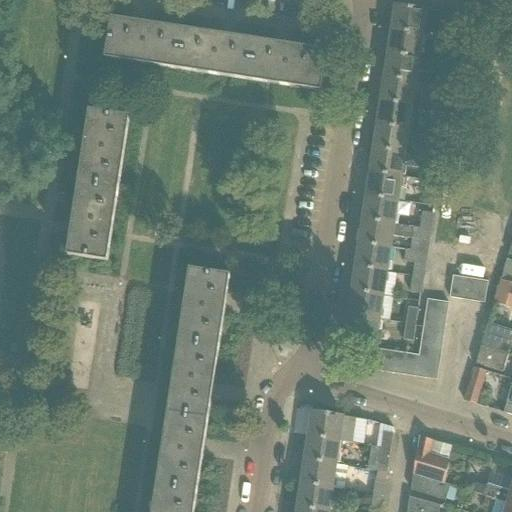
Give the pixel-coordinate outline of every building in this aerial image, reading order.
[(392,30),(424,35),(432,36),(436,13),(395,6),(392,30)] [(463,17),(453,15),(450,39),(460,40),(463,17)] [(109,42),(106,60),(124,63),(125,57),(137,59),(136,64),(150,66),(178,71),(184,31),(170,29),(148,26),(131,23),(112,20),(109,37),(109,42)] [(392,30),(388,54),(420,59),(422,47),(426,48),(428,36),(424,35),(392,30)] [(255,42),(237,39),(184,31),(178,71),(219,77),(220,72),(232,73),(231,78),(249,82),(255,42)] [(460,40),(450,39),(447,55),(457,57),(460,40)] [(255,42),(249,82),(267,84),(268,79),(280,81),(279,86),(288,88),(321,93),(327,53),(290,47),(273,45),(255,42)] [(388,54),(384,78),(416,83),(420,59),(388,54)] [(445,72),(443,87),(452,88),(455,73),(445,72)] [(384,78),(383,88),(381,101),(413,106),(416,83),(384,78)] [(452,88),(443,87),(441,101),(450,102),(452,88)] [(377,125),(409,130),(413,106),(381,101),(377,125)] [(86,143),(79,184),(119,190),(130,119),(91,112),(88,131),(93,132),(91,144),(86,143)] [(438,117),(436,134),(445,135),(448,119),(438,117)] [(377,125),(374,149),(406,153),(409,130),(377,125)] [(433,150),(432,158),(442,160),(443,151),(445,135),(436,134),(433,150)] [(374,149),(370,173),(402,177),(406,153),(374,149)] [(431,165),(429,181),(438,182),(441,166),(442,160),(432,158),(431,165)] [(370,173),(367,196),(398,201),(400,189),(405,189),(407,179),(402,178),(402,177),(370,173)] [(438,182),(429,181),(426,197),(436,199),(438,182)] [(119,190),(79,184),(73,226),(78,227),(76,239),(71,238),(68,257),(85,259),(107,263),(119,190)] [(367,196),(363,220),(395,225),(398,201),(367,196)] [(424,212),(421,229),(431,231),(433,214),(424,212)] [(363,220),(359,244),(391,249),(393,237),(413,240),(411,252),(427,255),(429,242),(431,231),(421,229),(395,225),(363,220)] [(359,244),(356,268),(388,272),(391,249),(359,244)] [(406,251),(404,263),(416,265),(414,276),(424,278),(427,255),(411,252),(406,251)] [(511,261),(507,260),(498,292),(511,296),(511,283),(510,283),(511,277),(511,261)] [(356,268),(352,291),(384,296),(388,272),(356,268)] [(186,301),(179,342),(219,348),(224,314),(227,296),(230,277),(212,274),(208,274),(190,271),(188,288),(193,289),(191,302),(186,301)] [(424,278),(414,276),(412,293),(421,294),(424,278)] [(450,298),(462,300),(465,279),(453,277),(450,298)] [(462,300),(473,302),(476,281),(465,279),(462,300)] [(476,281),(473,302),(485,303),(488,282),(476,281)] [(352,291),(348,315),(380,320),(384,296),(352,291)] [(511,296),(498,292),(494,304),(511,309),(511,296)] [(428,300),(426,312),(447,315),(449,304),(428,300)] [(406,320),(405,324),(407,324),(415,325),(418,308),(410,307),(408,307),(406,320)] [(426,312),(425,323),(446,326),(447,315),(426,312)] [(380,320),(348,315),(345,340),(377,344),(380,320)] [(425,323),(423,334),(444,337),(446,326),(425,323)] [(405,324),(403,339),(405,340),(413,341),(415,325),(407,324),(405,324)] [(488,324),(482,346),(509,354),(511,341),(511,331),(508,330),(488,324)] [(423,334),(421,345),(442,348),(444,337),(423,334)] [(171,396),(169,413),(208,419),(211,403),(213,385),(219,348),(179,342),(173,385),(178,385),(176,397),(171,396)] [(420,356),(430,358),(441,359),(442,348),(421,345),(420,356)] [(509,354),(482,346),(476,365),(503,373),(509,354)] [(360,369),(371,371),(374,349),(363,348),(360,369)] [(371,371),(382,372),(385,351),(374,349),(371,371)] [(382,372),(393,374),(396,353),(385,351),(382,372)] [(393,374),(404,376),(407,354),(396,353),(393,374)] [(404,376),(415,378),(418,356),(407,354),(404,376)] [(415,378),(426,379),(430,358),(420,356),(418,356),(415,378)] [(32,358),(29,374),(47,377),(49,360),(32,358)] [(430,358),(426,379),(437,381),(441,359),(430,358)] [(475,369),(465,402),(477,405),(486,372),(475,369)] [(171,434),(163,485),(197,491),(202,457),(208,419),(169,413),(165,433),(171,434)] [(312,413),(308,438),(339,442),(351,444),(363,446),(367,421),(343,417),(312,413)] [(383,433),(381,449),(391,451),(392,442),(393,434),(383,433)] [(308,438),(305,461),(335,466),(339,442),(308,438)] [(432,458),(435,442),(419,438),(414,475),(443,484),(450,463),(432,458)] [(371,448),(368,471),(388,474),(391,451),(381,449),(380,449),(371,448)] [(305,461),(301,485),(332,490),(335,466),(305,461)] [(412,491),(446,501),(450,486),(443,484),(414,475),(412,491)] [(376,479),(373,496),(384,498),(386,480),(376,479)] [(474,483),(471,493),(483,497),(486,487),(474,483)] [(153,511),(193,511),(197,491),(163,485),(158,484),(153,511)] [(301,485),(298,509),(318,511),(328,511),(332,490),(301,485)] [(486,487),(483,497),(486,498),(511,505),(511,487),(510,493),(486,486),(486,487)] [(381,511),(384,498),(373,496),(371,511),(379,511),(381,511)] [(411,498),(408,511),(439,511),(441,508),(411,498)] [(511,511),(511,505),(486,498),(483,507),(492,510),(491,511),(511,511)]
